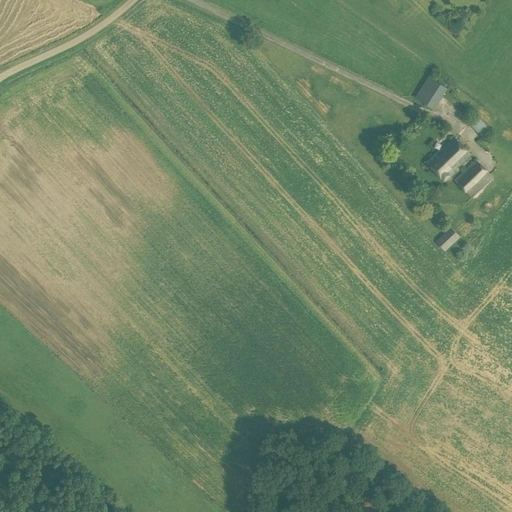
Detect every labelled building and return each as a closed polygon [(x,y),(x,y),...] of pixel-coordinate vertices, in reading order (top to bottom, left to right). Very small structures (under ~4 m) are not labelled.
[(434,109),(447,89),(428,77),(415,97),(434,109)] [(483,138),(491,130),(477,116),(469,124),(483,138)] [(471,155),(454,138),(440,152),(439,151),(426,163),(445,182),(455,172),(454,171),(471,155)] [(480,163),(476,159),(454,180),(458,184),(458,185),(466,193),(467,192),(472,198),(493,177),(487,172),(488,171),(480,163)] [(445,251),(460,237),(451,227),(436,241),(445,251)]
